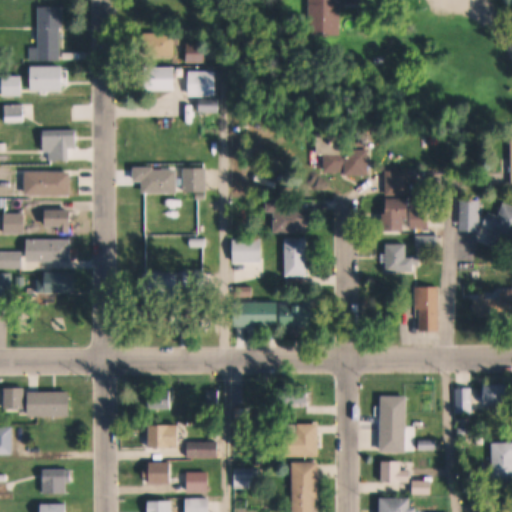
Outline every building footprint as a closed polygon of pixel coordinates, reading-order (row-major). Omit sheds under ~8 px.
[(310,0),(371,0),(371,1),(342,2),(342,32),(311,33),(310,0)] [(40,6),(64,5),(64,27),(61,27),(62,59),(31,60),(31,47),(37,47),(37,44),(41,44),(40,6)] [(176,31),(176,57),(147,57),(147,32),(176,31)] [(187,41),(206,41),(206,62),(187,62),(187,41)] [(373,57),(383,55),(384,62),(375,64),(373,57)] [(33,66),(64,66),(65,89),(33,89),(33,66)] [(177,66),(177,89),(149,89),(149,67),(177,66)] [(191,71),(218,71),(218,95),(191,95),(191,71)] [(4,75),(24,75),(24,96),(4,96),(4,75)] [(201,97),(221,97),(222,111),(201,112),(201,97)] [(41,101),(70,99),(71,119),(43,121),(41,101)] [(6,104),(26,103),(26,122),(6,122),(6,104)] [(78,147),(70,147),(71,160),(44,160),(44,130),(78,129),(78,147)] [(320,132),(355,132),(355,145),(372,145),(373,174),(349,174),(349,172),(327,172),(327,154),(320,154),(320,132)] [(179,169),(180,193),(145,193),(145,180),(136,180),(136,167),(157,167),(157,170),(179,169)] [(187,167),(209,167),(209,191),(187,191),(187,167)] [(387,170),(409,170),(409,196),(387,196),(387,170)] [(27,171),(73,171),(73,195),(27,195),(27,171)] [(310,232),(277,232),(277,211),(270,211),(270,198),(289,197),(289,208),(310,207),(310,232)] [(406,218),(407,230),(387,231),(386,213),(390,213),(390,198),(411,198),(411,218),(406,218)] [(482,199),(483,230),(462,230),(461,199),(482,199)] [(506,202),(511,204),(511,233),(486,224),(491,210),(502,214),(506,202)] [(48,210),(74,209),(74,233),(62,233),(62,226),(48,226),(48,210)] [(430,209),(430,227),(414,227),(414,209),(430,209)] [(7,214),(27,214),(28,233),(7,234),(7,214)] [(417,235),(440,235),(440,247),(417,247),(417,235)] [(235,238),(265,237),(265,261),(235,261),(235,238)] [(288,237),(310,237),(310,276),(289,276),(288,237)] [(41,240),(41,239),(74,239),(74,260),(41,261),(41,256),(30,256),(29,241),(41,240)] [(384,253),(389,253),(389,243),(408,243),(408,257),(415,257),(415,272),(389,272),(389,261),(384,261),(384,253)] [(0,251),(25,251),(25,268),(0,268),(0,251)] [(189,269),(214,269),(214,290),(189,291),(189,269)] [(265,270),(275,270),(275,279),(265,279),(265,270)] [(41,279),(48,279),(48,272),(74,271),(74,273),(78,273),(78,290),(74,290),(74,291),(41,292),(41,279)] [(0,273),(13,273),(13,301),(0,301),(0,273)] [(182,274),(182,297),(138,297),(138,274),(182,274)] [(417,286),(440,286),(440,331),(421,331),(421,308),(417,308),(417,286)] [(474,299),(503,298),(503,289),(511,289),(511,316),(480,317),(480,312),(474,312),(474,299)] [(285,304),(296,304),(296,296),(315,296),(315,325),(285,325),(285,304)] [(258,301),(281,301),(281,325),(258,325),(258,301)] [(486,383),(511,383),(511,404),(486,404),(486,383)] [(280,385),(310,385),(310,406),(280,406),(280,385)] [(7,387),(27,386),(27,407),(7,407),(7,387)] [(234,386),(245,386),(245,402),(234,402),(234,386)] [(456,387),(472,387),(473,413),(456,413),(456,387)] [(210,389),(222,389),(222,408),(210,408),(210,389)] [(32,391),(73,390),(74,418),(32,419),(32,391)] [(152,390),(174,390),(174,408),(152,408),(152,390)] [(383,394),(409,395),(408,452),(382,451),(383,394)] [(237,407),(252,407),(252,418),(237,418),(237,407)] [(320,423),(321,456),(286,456),(286,437),(300,437),(300,424),(320,423)] [(153,425),(183,424),(183,447),(153,448),(153,425)] [(0,425),(14,425),(15,453),(0,453),(0,425)] [(419,439),(438,439),(438,449),(419,449),(419,439)] [(221,441),(221,457),(191,457),(191,441),(221,441)] [(494,442),(511,442),(511,475),(494,475),(494,442)] [(384,460),(403,460),(403,470),(412,469),(412,482),(384,482),(384,460)] [(173,462),(174,484),(151,484),(151,462),(173,462)] [(295,511),(295,462),(321,462),(321,499),(318,499),(318,511),(295,511)] [(237,468),(256,468),(256,489),(237,489),(237,468)] [(46,470),(74,469),(74,483),(69,483),(69,492),(46,492),(46,470)] [(211,472),(211,489),(182,490),(182,472),(211,472)] [(414,480),(432,480),(432,494),(415,494),(414,480)] [(413,498),(413,506),(419,506),(419,511),(383,511),(383,497),(413,498)] [(475,511),(475,497),(492,497),(492,511),(475,511)] [(188,499),(212,498),(212,511),(183,511),(183,509),(188,509),(188,499)] [(151,511),(151,500),(176,500),(176,511),(151,511)] [(44,511),(44,503),(71,503),(71,511),(44,511)]
